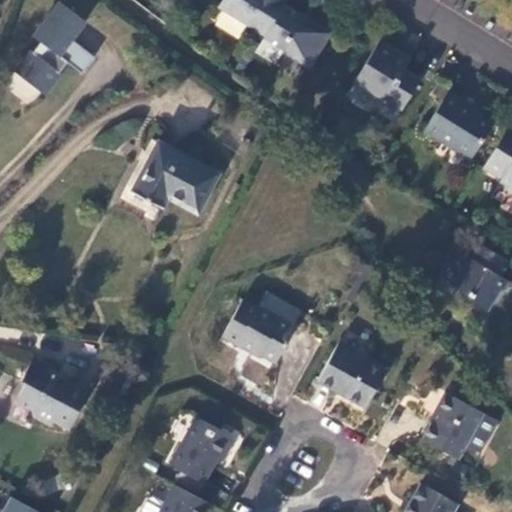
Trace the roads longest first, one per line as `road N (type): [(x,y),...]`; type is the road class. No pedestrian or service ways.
road 1 (residential): [(290,511),(324,501),(350,475),(349,448),(329,428),(305,421),(276,444),(252,494)]
road 2 (unknown): [(199,104),(117,114),(86,133),(0,220)]
road 3 (residential): [(398,0),(511,68)]
